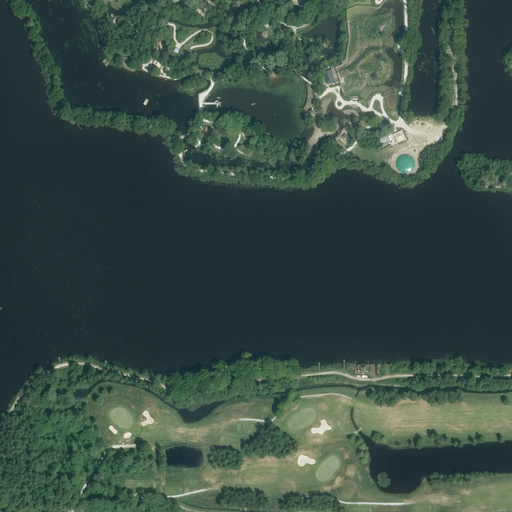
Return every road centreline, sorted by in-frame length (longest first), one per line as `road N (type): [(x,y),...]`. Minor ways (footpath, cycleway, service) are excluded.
road 1 (track): [(455,0),(456,100),(443,126)]
road 2 (track): [(75,502),(203,490)]
road 3 (track): [(239,419),(270,421),(280,403),(299,397),(353,400)]
